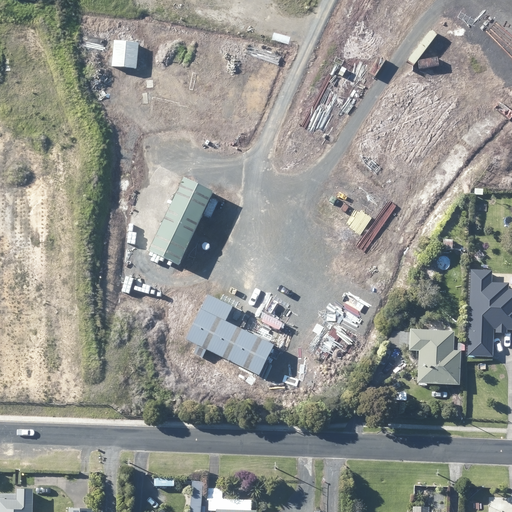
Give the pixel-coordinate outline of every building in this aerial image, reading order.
[(139,45),(115,43),(113,69),(137,71),(139,45)] [(157,259),(175,268),(209,195),(180,181),(146,254),(157,259)] [(401,205),(389,197),(373,219),(360,210),(342,237),(367,255),(401,205)] [(451,250),(451,241),(441,240),(441,250),(451,250)] [(203,353),(256,379),(271,348),(223,324),(231,308),(206,295),(183,343),(194,349),(191,355),(200,359),(203,353)] [(511,309),(469,309),(469,333),(497,334),(497,327),(511,327),(511,309)] [(415,353),(415,361),(414,386),(457,387),(458,353),(451,353),(452,333),(407,332),(407,333),(392,332),(383,349),(398,349),(405,350),(405,353),(408,353),(415,353)] [(200,511),(202,483),(187,482),(186,495),(192,495),(190,511),(200,511)] [(30,489),(21,489),(13,489),(13,493),(0,493),(0,511),(29,511),(30,494),(30,489)] [(239,499),(221,498),(215,498),(215,500),(207,500),(206,500),(205,511),(213,511),(252,511),(253,510),(248,510),(239,509),(239,501),(239,499)]
